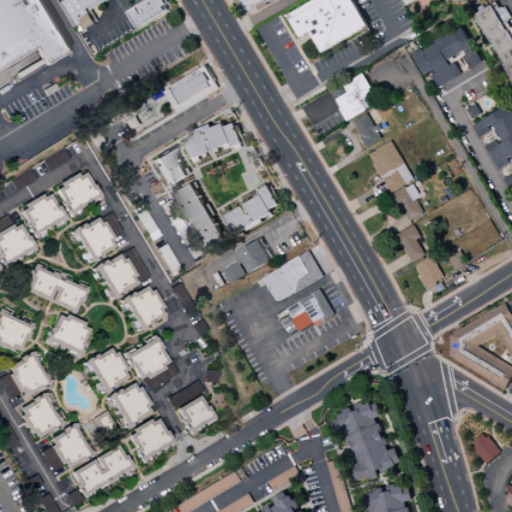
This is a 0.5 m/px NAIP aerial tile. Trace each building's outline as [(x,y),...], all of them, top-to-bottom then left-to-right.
[(0,0),(42,0),(72,48),(41,67),(29,48),(0,66),(0,0)] [(65,0),(61,2),(73,27),(82,23),(85,29),(95,25),(88,11),(109,0),(65,0)] [(169,12),(164,0),(149,0),(126,10),(134,28),(169,12)] [(236,0),(243,14),(272,0),(236,0)] [(321,52),(367,27),(352,0),(314,0),(287,15),(299,38),(310,32),(321,52)] [(481,64),(463,28),(412,54),(423,77),(430,74),(437,88),(461,76),(453,59),(463,54),(470,69),(481,64)] [(177,114),(219,90),(205,67),(164,91),(177,114)] [(347,121),(373,107),(367,96),(373,93),(362,74),(342,85),(347,93),(335,100),(347,121)] [(471,120),(480,115),(476,106),(466,110),(471,120)] [(472,125),(478,138),(490,132),(502,143),(492,143),(485,147),(497,171),(511,164),(511,109),(504,109),(472,125)] [(365,148),(382,140),(369,113),(353,122),(365,148)] [(183,140),(190,157),(223,145),(225,149),(240,143),(232,124),(223,128),(222,125),(183,140)] [(369,153),(388,194),(413,182),(394,141),(369,153)] [(165,189),(191,175),(187,167),(184,169),(173,148),(150,160),(165,189)] [(40,162),(46,173),(66,160),(60,150),(40,162)] [(7,180),(12,191),(33,182),(28,171),(7,180)] [(53,185),(63,213),(95,201),(85,173),(53,185)] [(406,223),(424,215),(417,200),(420,198),(413,184),(392,194),(406,223)] [(171,196),(183,218),(186,216),(205,250),(224,239),(208,210),(207,211),(192,185),(171,196)] [(260,197),(224,216),(235,235),(272,214),(269,209),(277,204),(268,186),(257,192),(260,197)] [(16,209),(30,235),(60,219),(46,193),(16,209)] [(95,218),(68,231),(85,263),(113,249),(108,240),(119,234),(109,214),(96,221),(95,218)] [(0,265),(30,251),(18,224),(9,228),(4,216),(0,218),(0,265)] [(411,264),(426,256),(417,240),(421,237),(414,225),(395,236),(411,264)] [(223,271),(230,284),(247,275),(269,263),(257,241),(232,255),(237,264),(223,271)] [(91,267),(106,300),(135,286),(134,284),(144,279),(129,248),(118,254),(91,267)] [(262,277),(276,304),(324,278),(310,252),(262,277)] [(449,258),(455,270),(467,264),(461,252),(449,258)] [(415,265),(427,289),(444,281),(433,257),(415,265)] [(20,292),(72,314),(83,289),(31,266),(20,292)] [(189,304),(177,284),(167,289),(180,310),(189,304)] [(145,285),(118,299),(136,331),(163,316),(145,285)] [(301,334),(335,314),(319,289),(286,310),(301,334)] [(450,360),(505,391),(511,378),(511,365),(474,347),(498,335),(511,315),(507,305),(450,333),(450,360)] [(0,313),(0,347),(15,355),(28,326),(0,313)] [(54,313),(42,342),(75,356),(87,327),(54,313)] [(145,391),(175,374),(168,363),(167,363),(152,337),(121,355),(136,381),(138,380),(145,391)] [(109,347),(81,362),(98,394),(126,379),(109,347)] [(0,389),(5,400),(18,393),(21,398),(46,385),(30,353),(3,366),(7,373),(0,376),(0,389)] [(213,383),(213,371),(202,371),(201,383),(213,383)] [(133,382),(103,396),(112,415),(114,414),(121,428),(149,415),(133,382)] [(165,397),(185,434),(212,420),(192,383),(165,397)] [(14,408),(30,440),(57,427),(41,395),(14,408)] [(380,420),(373,402),(332,418),(340,437),(380,420)] [(123,434),(137,461),(168,444),(154,418),(123,434)] [(13,443),(2,423),(0,423),(0,443),(2,448),(13,443)] [(37,453),(50,476),(62,470),(63,470),(89,456),(71,424),(45,438),(49,446),(37,453)] [(402,466),(395,448),(388,451),(380,425),(346,436),(356,466),(351,467),(356,482),(402,466)] [(486,464),(500,453),(485,433),(470,444),(486,464)] [(128,471),(116,447),(67,471),(80,497),(99,488),(98,486),(128,471)] [(297,478),(291,468),(268,482),(273,491),(287,483),(297,478)] [(188,511),(242,482),(237,473),(177,506),(180,511),(188,511)] [(69,507),(80,501),(74,489),(62,495),(69,507)] [(34,499),(40,511),(55,511),(46,493),(34,499)]
